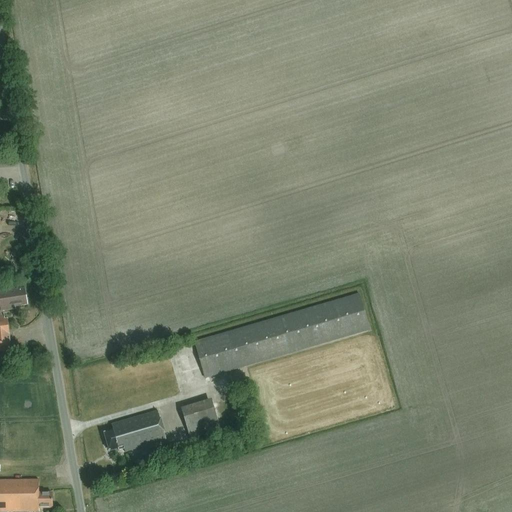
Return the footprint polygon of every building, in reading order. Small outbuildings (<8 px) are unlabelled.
[(6,248),(15,246),(13,239),(5,241),(6,248)] [(27,305),(25,288),(0,292),(0,310),(0,311),(14,309),(14,307),(27,305)] [(358,293),(194,342),(204,378),(369,329),(358,293)] [(8,319),(4,319),(4,315),(0,315),(0,351),(11,350),(8,319)] [(215,402),(182,412),(190,440),(220,430),(213,407),(217,406),(215,402)] [(125,452),(166,440),(157,411),(111,425),(112,430),(104,433),(109,451),(118,448),(118,451),(124,449),(125,452)] [(39,508),(52,508),(52,492),(39,492),(38,479),(0,479),(0,511),(39,511),(39,508)]
